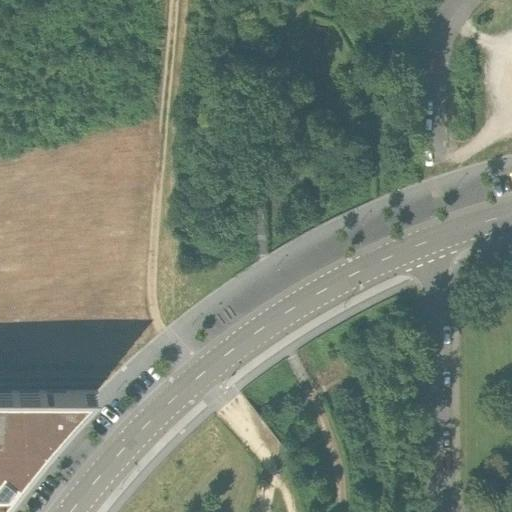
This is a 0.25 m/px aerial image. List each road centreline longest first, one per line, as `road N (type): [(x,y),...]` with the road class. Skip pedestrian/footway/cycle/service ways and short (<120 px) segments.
road 1 (tertiary): [(70,511),(200,373),(291,309),(431,241)]
road 2 (unclassified): [(431,241),(435,511)]
road 3 (track): [(309,0),(273,46),(263,74),(257,202)]
road 4 (unclassified): [(466,0),(447,24),(441,49),(439,156)]
road 5 (track): [(173,0),(163,121)]
